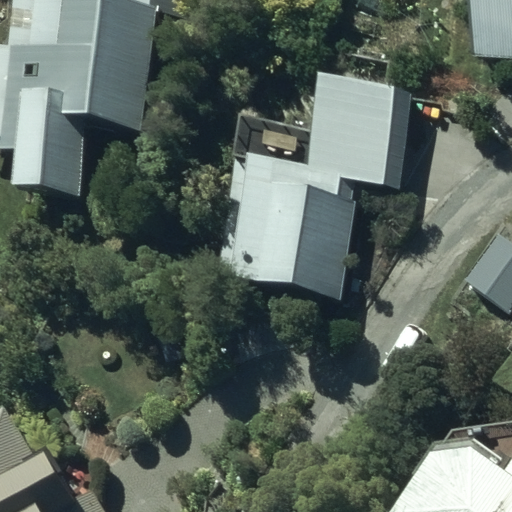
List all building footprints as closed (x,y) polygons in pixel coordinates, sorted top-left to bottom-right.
[(78,0),(18,0),(12,58),(0,56),(0,160),(26,164),(21,209),(86,216),(95,144),(146,149),(160,20),(200,25),(202,0),(114,0),(113,14),(77,10),(78,0)] [(511,0),(474,0),(475,9),(480,9),(479,71),(511,70),(511,0)] [(413,109),(327,99),(321,143),(249,134),(244,180),(236,179),(222,299),(349,314),(362,199),(402,203),(413,109)] [(511,314),(511,251),(499,243),(475,292),(511,316),(511,314)] [(9,427),(0,432),(0,511),(100,511),(94,501),(77,511),(53,473),(42,480),(9,427)] [(511,511),(511,434),(460,446),(422,500),(431,508),(427,511),(511,511)]
